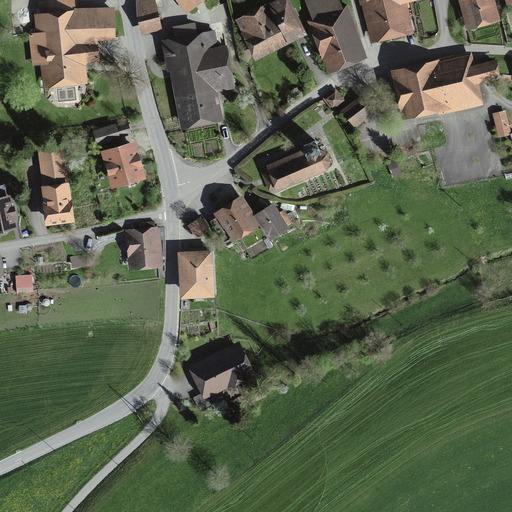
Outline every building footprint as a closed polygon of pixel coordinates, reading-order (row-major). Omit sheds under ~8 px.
[(98,58),(97,46),(91,46),(90,35),(113,35),(112,10),(73,10),(72,0),(57,0),(41,2),(49,81),(80,78),(79,60),(98,58)] [(160,26),(153,0),(136,0),(138,14),(142,30),(160,26)] [(181,0),(188,9),(200,0),(181,0)] [(285,0),(243,21),(259,54),(303,32),(286,0),(285,0)] [(341,7),(338,0),(310,0),(305,2),(312,18),(341,7)] [(367,0),(376,36),(406,29),(399,1),(401,0),(367,0)] [(464,0),(471,23),(493,17),(488,0),(464,0)] [(312,18),(331,67),(360,55),(341,7),(312,18)] [(178,38),(163,40),(166,57),(168,70),(175,68),(186,123),(216,117),(211,89),(233,85),(231,72),(226,48),(217,50),(214,31),(195,34),(193,24),(176,27),(178,38)] [(468,55),(394,70),(404,114),(480,98),(476,80),(484,78),(499,75),(496,61),(481,64),(471,66),(468,55)] [(332,107),(342,100),(335,91),(325,98),(332,107)] [(348,111),(356,121),(367,112),(359,102),(348,111)] [(494,114),(499,135),(509,133),(504,112),(494,114)] [(118,137),(118,136),(129,133),(126,124),(115,127),(115,126),(95,131),(99,143),(118,137)] [(268,166),(277,189),(297,181),(297,183),(303,180),(302,178),(326,168),(329,161),(327,154),(320,150),(315,140),(304,145),(305,150),(268,166)] [(40,148),(45,181),(64,179),(63,171),(65,170),(61,145),(40,148)] [(132,145),(106,153),(114,182),(123,180),(125,185),(133,182),(132,177),(141,175),(138,164),(140,163),(137,155),(135,156),(132,145)] [(489,150),(491,169),(502,168),(500,148),(489,150)] [(0,231),(2,233),(5,232),(7,229),(7,227),(13,226),(11,214),(15,213),(14,207),(10,208),(7,198),(6,198),(3,185),(0,185),(0,231)] [(46,188),(49,220),(70,217),(65,186),(46,188)] [(234,234),(253,222),(240,202),(211,220),(227,245),(237,238),(234,234)] [(272,207),(259,215),(271,234),(291,222),(283,210),(279,213),(275,207),(273,208),(272,207)] [(206,229),(200,219),(191,225),(197,235),(206,229)] [(158,262),(156,238),(164,238),(163,227),(154,228),(154,221),(143,222),(143,229),(130,230),(133,264),(158,262)] [(190,255),(183,255),(185,292),(215,290),(213,250),(204,251),(204,248),(190,249),(190,255)] [(73,263),(85,261),(83,253),(71,255),(73,263)] [(31,284),(30,277),(18,277),(18,285),(31,284)] [(252,374),(239,348),(198,368),(208,390),(241,374),(243,378),(252,374)]
